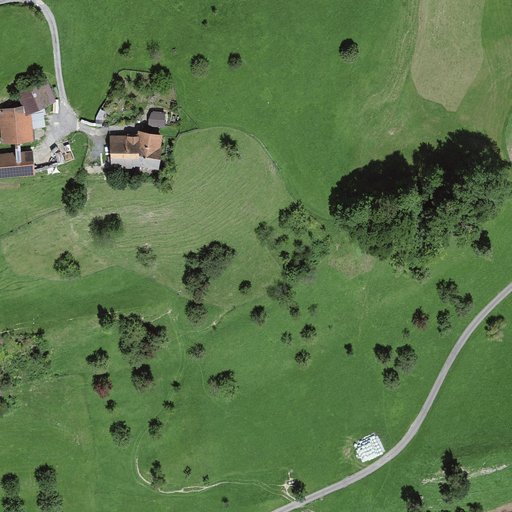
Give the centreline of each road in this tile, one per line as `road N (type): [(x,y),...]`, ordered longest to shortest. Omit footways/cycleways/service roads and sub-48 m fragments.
road 1 (track): [(511,289),(467,336),(407,441),(383,463),(288,511)]
road 2 (track): [(26,0),(51,20),(64,121)]
